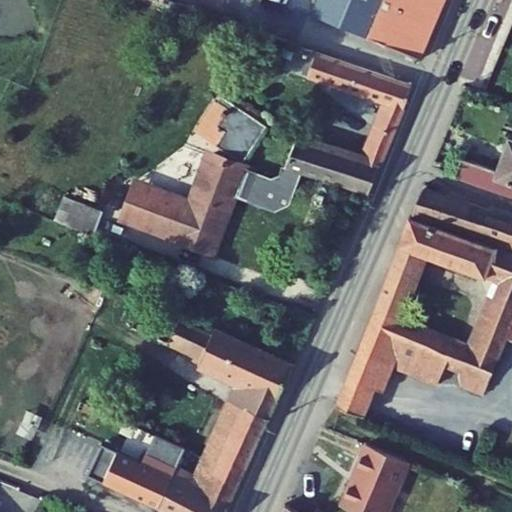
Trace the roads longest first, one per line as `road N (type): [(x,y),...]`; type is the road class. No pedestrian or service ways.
road 1 (tertiary): [(476,0),(255,511)]
road 2 (track): [(0,466),(113,511)]
